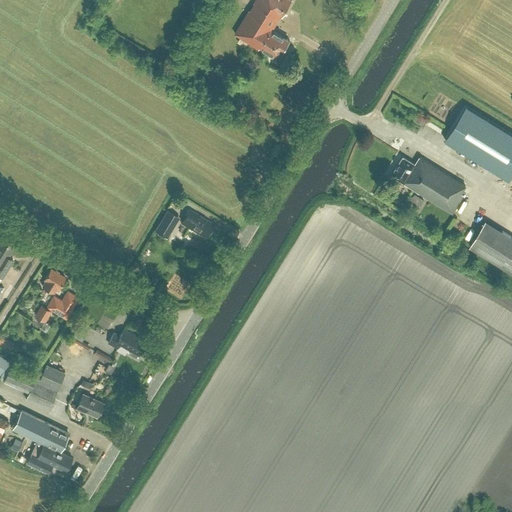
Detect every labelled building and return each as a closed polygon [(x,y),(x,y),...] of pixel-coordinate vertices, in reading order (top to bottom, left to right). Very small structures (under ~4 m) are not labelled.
[(281,17),(291,0),(255,0),(254,3),(255,3),(250,10),(241,4),(226,27),(259,48),(260,46),(279,57),(290,40),(275,30),(279,24),(277,23),(281,17)] [(445,140),(509,179),(511,174),(511,133),(466,105),(452,129),(445,140)] [(467,186),(419,156),(414,164),(403,157),(393,173),(399,177),(397,180),(453,214),(464,195),(462,194),(467,186)] [(206,237),(214,224),(189,209),(181,222),(206,237)] [(174,221),(177,217),(167,211),(159,223),(168,228),(173,221),(174,221)] [(511,272),(511,236),(486,220),(470,247),(511,272)] [(0,275),(2,277),(13,259),(8,256),(14,246),(0,237),(0,275)] [(30,274),(37,258),(31,255),(24,271),(30,274)] [(50,268),(44,279),(46,280),(42,285),(53,292),(55,289),(57,290),(65,277),(50,268)] [(0,310),(4,313),(20,286),(15,283),(0,306),(0,310)] [(53,295),(47,305),(65,317),(72,306),(53,295)] [(51,311),(41,304),(34,315),(45,321),(51,311)] [(138,355),(146,342),(123,328),(119,336),(113,333),(108,343),(117,348),(120,344),(130,350),(128,352),(135,357),(137,354),(138,355)] [(1,335),(0,335),(0,345),(5,348),(9,340),(1,335)] [(71,342),(85,349),(78,361),(84,364),(89,355),(93,357),(91,361),(101,366),(106,355),(73,338),(71,342)] [(26,399),(48,409),(65,372),(46,364),(41,374),(12,361),(4,380),(29,391),(26,399)] [(82,393),(75,408),(83,412),(84,410),(97,416),(103,402),(82,393)] [(37,441),(27,462),(46,471),(50,463),(66,471),(72,457),(60,451),(69,434),(68,433),(21,411),(12,429),(37,441)]
